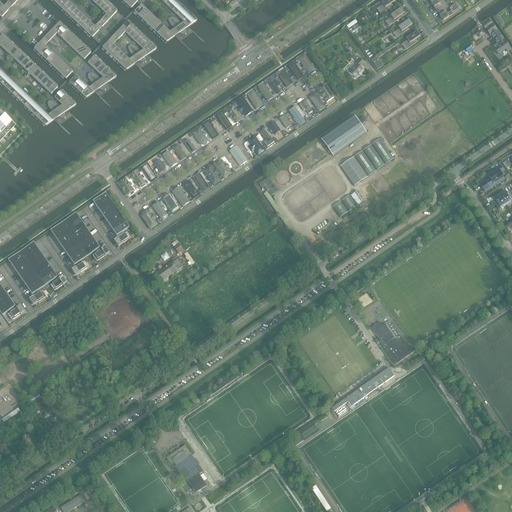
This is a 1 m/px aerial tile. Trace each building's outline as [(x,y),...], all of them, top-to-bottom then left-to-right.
[(9,11),(15,4),(19,0),(5,0),(5,1),(6,2),(8,4),(4,7),(5,7),(0,12),(0,16),(2,18),(9,11)] [(63,10),(70,3),(66,0),(65,0),(59,6),(63,10)] [(100,8),(107,1),(105,0),(100,0),(96,5),(100,8)] [(131,9),(138,2),(136,0),(132,0),(127,5),(131,9)] [(389,6),(395,1),(396,1),(395,0),(382,0),(371,8),(373,12),(377,10),(381,15),(391,8),(389,6)] [(428,0),(436,10),(446,3),(443,0),(442,0),(440,2),(438,0),(428,0)] [(103,12),(110,5),(107,1),(100,8),(103,12)] [(173,12),(180,4),(176,1),(169,8),(173,12)] [(66,13),(73,6),(70,3),(63,10),(66,13)] [(444,20),(459,10),(458,9),(458,8),(456,4),(450,8),(449,8),(451,11),(448,13),(445,10),(449,7),(446,3),(436,10),(442,19),(443,21),(444,20)] [(177,15),(183,8),(180,4),(173,12),(177,15)] [(107,15),(114,8),(110,5),(103,12),(107,15)] [(139,16),(146,9),(142,5),(135,12),(139,16)] [(70,17),(77,10),(73,6),(66,13),(70,17)] [(111,19),(118,12),(114,8),(107,15),(111,19)] [(181,19),(187,12),(183,8),(177,15),(181,19)] [(397,18),(403,14),(404,13),(404,12),(401,8),(390,16),(392,17),(385,22),(386,22),(389,26),(399,20),(397,18)] [(143,20),(150,13),(146,9),(139,16),(143,20)] [(74,20),(81,13),(77,10),(70,17),(74,20)] [(184,23),(191,15),(187,12),(181,19),(184,23)] [(78,24),(84,17),(81,13),(74,20),(78,24)] [(147,24),(154,17),(150,13),(143,20),(147,24)] [(99,31),(108,21),(111,19),(107,15),(95,27),(96,27),(99,31)] [(197,21),(191,15),(184,23),(189,27),(197,21)] [(81,28),(88,20),(84,17),(78,24),(81,28)] [(151,28),(158,20),(154,17),(147,24),(151,28)] [(167,43),(175,37),(180,34),(181,34),(183,35),(184,35),(185,35),(186,35),(186,34),(187,33),(187,32),(186,30),(186,29),(189,27),(184,23),(182,24),(181,23),(178,20),(176,19),(175,19),(174,18),(172,18),(171,18),(169,18),(169,19),(168,20),(169,22),(170,24),(172,27),(173,28),(174,30),(171,33),(169,32),(163,39),(167,43)] [(85,31),(92,24),(88,20),(81,28),(85,31)] [(155,31),(162,24),(158,20),(151,28),(155,31)] [(352,23),(347,26),(349,29),(354,25),(357,23),(355,20),(352,23)] [(405,30),(411,25),(412,25),(412,24),(409,20),(398,27),(400,29),(393,33),(394,34),(397,38),(407,31),(405,30)] [(511,50),(489,20),(487,21),(482,24),(483,26),(490,37),(492,36),(496,41),(497,40),(499,43),(493,47),(498,55),(506,50),(507,52),(511,50)] [(125,32),(132,25),(128,21),(121,29),(125,32)] [(57,33),(63,26),(60,23),(53,30),(57,33)] [(89,35),(96,27),(95,27),(92,24),(85,31),(89,35)] [(159,35),(166,28),(162,24),(155,31),(159,35)] [(129,36),(135,29),(132,25),(125,32),(125,33),(129,36)] [(60,37),(67,30),(63,26),(57,33),(57,34),(60,37)] [(92,38),(99,31),(96,27),(89,35),(92,38)] [(360,27),(352,33),(354,36),(362,30),(360,27)] [(163,39),(169,32),(166,28),(159,35),(163,39)] [(114,45),(123,35),(125,33),(125,32),(121,29),(110,41),(113,44),(114,45)] [(132,39),(139,32),(135,29),(129,36),(132,39)] [(38,53),(45,46),(46,46),(47,44),(49,43),(50,44),(52,45),(54,46),(55,46),(57,47),(58,47),(59,46),(60,45),(60,44),(59,42),(59,41),(57,39),(57,38),(55,36),(56,35),(57,34),(57,33),(53,30),(52,31),(51,32),(45,38),(43,40),(41,42),(34,49),(38,53)] [(64,41),(71,34),(67,30),(60,37),(64,41)] [(413,41),(419,37),(420,36),(420,35),(417,31),(406,39),(407,41),(401,45),(402,46),(402,45),(406,50),(415,44),(413,41)] [(136,43),(143,36),(139,32),(132,39),(136,43)] [(68,45),(75,38),(71,34),(64,41),(68,45)] [(140,46),(147,39),(143,36),(136,43),(140,46)] [(72,48),(79,41),(75,38),(68,45),(72,48)] [(4,50),(11,43),(7,39),(0,46),(4,50)] [(144,50),(150,43),(147,39),(140,46),(144,50)] [(76,52),(83,45),(79,41),(72,48),(76,52)] [(107,52),(113,44),(110,41),(103,48),(107,52)] [(8,54),(15,46),(11,43),(4,50),(8,54)] [(157,49),(150,43),(144,50),(149,55),(157,49)] [(117,48),(114,45),(113,44),(107,52),(110,55),(117,48)] [(80,56),(87,49),(83,45),(76,52),(80,56)] [(12,57),(19,50),(15,46),(8,54),(12,57)] [(49,49),(46,46),(45,46),(38,53),(42,57),(49,49)] [(126,71),(139,62),(140,62),(141,63),(143,63),(144,63),(145,63),(146,62),(146,61),(146,59),(146,58),(145,57),(149,55),(144,50),(142,52),(141,52),(139,50),(138,48),(136,47),(134,46),(132,46),(131,46),(130,46),(129,46),(129,47),(128,48),(129,50),(129,51),(130,53),(132,55),(134,57),(130,60),(128,59),(121,66),(126,71)] [(114,59),(121,51),(117,48),(110,55),(114,59)] [(373,57),(367,48),(364,51),(370,59),(373,57)] [(46,60),(53,53),(49,49),(42,57),(46,60)] [(85,60),(91,53),(87,49),(80,56),(85,60)] [(16,61),(23,54),(19,50),(12,57),(16,61)] [(118,62),(124,55),(121,51),(114,59),(118,62)] [(50,64),(57,57),(53,53),(46,60),(50,64)] [(20,65),(27,57),(23,54),(16,61),(20,65)] [(121,66),(128,59),(124,55),(118,62),(121,66)] [(304,55),(297,60),(307,74),(314,70),(304,55)] [(93,68),(100,61),(95,56),(88,63),(93,68)] [(363,70),(360,68),(364,63),(360,59),(357,56),(354,59),(357,62),(355,63),(357,65),(349,73),(355,79),(363,70)] [(24,68),(30,61),(27,57),(20,65),(24,68)] [(54,68),(61,61),(57,57),(50,64),(54,68)] [(381,67),(377,61),(378,60),(379,60),(377,57),(372,60),(378,70),(381,67)] [(28,72),(34,65),(30,61),(24,68),(28,72)] [(58,72),(65,64),(61,61),(54,68),(58,72)] [(97,72),(103,64),(100,61),(93,68),(97,72)] [(62,75),(69,68),(65,64),(58,72),(62,75)] [(100,75),(107,68),(103,64),(97,72),(100,75)] [(31,76),(38,69),(34,65),(28,72),(31,76)] [(296,67),(289,71),(297,81),(303,77),(296,67)] [(66,79),(73,72),(69,68),(62,75),(66,79)] [(104,79),(111,71),(107,68),(100,75),(104,78),(104,79)] [(35,80),(42,72),(38,69),(31,76),(35,80)] [(108,83),(117,77),(111,71),(104,79),(108,83)] [(284,71),(279,75),(287,88),(293,85),(284,71)] [(39,83),(46,76),(42,72),(35,80),(39,83)] [(86,98),(94,93),(99,89),(101,90),(102,91),(104,91),(105,91),(105,90),(106,90),(106,89),(106,88),(106,86),(105,85),(108,83),(104,79),(104,78),(101,80),(101,79),(100,78),(98,77),(96,76),(94,74),(91,73),(90,73),(89,74),(88,75),(88,76),(88,77),(88,78),(90,81),(91,83),(93,85),(94,85),(90,88),(88,87),(81,94),(86,98)] [(43,87),(50,80),(46,76),(39,83),(43,87)] [(74,87),(80,79),(76,76),(70,83),(74,87)] [(5,87),(12,80),(8,77),(1,84),(5,87)] [(77,90),(84,83),(80,79),(74,87),(77,90)] [(9,91),(16,84),(12,80),(5,87),(9,91)] [(47,91),(54,83),(50,80),(43,87),(47,91)] [(51,95),(58,88),(54,83),(47,91),(51,95)] [(81,94),(88,87),(84,83),(77,90),(81,94)] [(13,95),(19,88),(16,84),(9,91),(13,95)] [(262,84),(257,88),(267,103),(273,99),(262,84)] [(324,87),(317,92),(325,103),(332,98),(324,87)] [(17,98),(23,91),(19,88),(13,95),(17,98)] [(20,102),(27,95),(23,91),(17,98),(20,102)] [(59,102),(66,95),(62,91),(55,98),(59,102)] [(253,91),(246,96),(256,110),(263,106),(253,91)] [(24,106),(31,99),(27,95),(20,102),(24,106)] [(63,106),(70,98),(66,95),(59,102),(63,106)] [(311,96),(306,100),(314,111),(319,108),(311,96)] [(252,113),(242,97),(234,102),(245,118),(252,113)] [(77,105),(70,98),(63,106),(68,111),(77,105)] [(28,109),(35,102),(31,99),(24,106),(28,109)] [(54,121),(59,117),(60,118),(62,119),(63,119),(64,119),(65,118),(66,118),(66,117),(66,116),(66,115),(65,114),(65,113),(68,111),(63,106),(61,107),(59,106),(58,105),(56,103),(54,102),(52,102),(51,101),(50,101),(49,102),(48,102),(48,103),(48,104),(48,105),(48,106),(49,108),(50,109),(52,112),(53,113),(49,116),(47,113),(40,120),(46,126),(54,121)] [(305,101),(301,104),(309,115),(312,112),(305,101)] [(32,113),(39,106),(35,102),(28,109),(32,113)] [(36,117),(43,110),(39,106),(32,113),(36,117)] [(233,107),(226,111),(236,124),(242,120),(233,107)] [(295,109),(291,112),(298,122),(302,119),(295,109)] [(40,120),(47,113),(43,110),(36,117),(40,120)] [(4,114),(0,118),(0,122),(10,131),(16,125),(12,122),(4,114)] [(355,115),(321,139),(334,156),(367,133),(355,115)] [(224,116),(220,118),(228,130),(231,127),(224,116)] [(285,116),(279,119),(286,130),(291,126),(285,116)] [(0,122),(0,133),(4,137),(10,131),(0,122)] [(274,123),(270,125),(280,139),(283,136),(274,123)] [(209,127),(207,125),(204,128),(212,140),(216,138),(214,135),(216,134),(211,126),(209,127)] [(209,143),(198,128),(192,133),(202,148),(209,143)] [(264,130),(260,133),(268,144),(272,141),(264,130)] [(264,151),(254,136),(246,142),(250,146),(247,148),(251,154),(254,151),(258,156),(264,151)] [(380,139),(372,145),(386,165),(394,159),(380,139)] [(195,152),(187,141),(184,143),(192,154),(195,152)] [(186,158),(177,145),(172,148),(181,161),(186,158)] [(385,165),(371,145),(363,151),(377,171),(385,165)] [(237,148),(231,152),(239,164),(241,164),(244,161),(246,160),(237,148)] [(376,171),(363,151),(354,157),(368,177),(376,171)] [(177,164),(168,152),(163,156),(172,168),(177,164)] [(169,173),(158,156),(151,161),(162,177),(169,173)] [(368,177),(354,158),(341,167),(355,187),(368,177)] [(224,165),(221,162),(218,161),(215,163),(214,167),(223,180),(231,174),(228,170),(228,167),(227,165),(224,165)] [(157,178),(148,165),(142,169),(151,182),(157,178)] [(221,181),(210,166),(202,172),(213,187),(221,181)] [(501,174),(504,171),(502,168),(502,169),(501,166),(492,171),(499,181),(501,180),(502,180),(504,179),(504,178),(501,174)] [(146,184),(137,171),(130,175),(139,188),(146,184)] [(499,182),(499,181),(492,171),(487,175),(489,177),(489,178),(480,184),(485,191),(496,183),(497,184),(499,182)] [(205,188),(197,177),(194,179),(202,190),(205,188)] [(269,177),(261,182),(268,193),(276,187),(269,177)] [(135,193),(125,179),(117,184),(127,199),(135,193)] [(197,196),(188,183),(183,186),(192,199),(197,196)] [(190,203),(179,188),(173,192),(183,207),(190,203)] [(499,194),(506,206),(511,202),(510,200),(511,198),(510,196),(511,195),(509,192),(506,194),(505,192),(500,195),(499,194)] [(97,207),(110,198),(106,193),(93,202),(97,207)] [(266,193),(264,194),(275,210),(296,239),(298,238),(266,193)] [(496,201),(494,202),(497,207),(499,206),(501,209),(506,206),(499,194),(496,195),(497,197),(495,199),(496,201)] [(341,218),(357,206),(350,196),(333,208),(341,218)] [(173,201),(172,198),(167,197),(164,199),(164,204),(172,215),(179,210),(176,205),(176,202),(175,201),(173,201)] [(100,212),(113,203),(110,198),(97,207),(100,212)] [(103,217),(116,208),(113,203),(100,212),(103,217)] [(167,216),(158,203),(152,207),(161,220),(167,216)] [(107,222),(120,213),(116,208),(103,217),(107,222)] [(157,224),(149,212),(145,212),(141,214),(141,217),(149,230),(157,224)] [(110,226),(123,217),(120,213),(107,222),(110,226)] [(67,228),(80,219),(76,214),(64,223),(67,228)] [(113,231),(126,222),(123,217),(110,226),(113,231)] [(71,232),(83,224),(80,219),(67,228),(71,232)] [(117,236),(130,227),(126,222),(113,231),(117,236)] [(54,237),(67,228),(64,223),(51,231),(54,237)] [(74,237),(87,228),(83,224),(71,232),(74,237)] [(58,241),(71,232),(67,228),(54,237),(58,241)] [(77,242),(90,233),(87,228),(74,237),(77,242)] [(61,246),(74,237),(71,232),(58,241),(61,246)] [(122,244),(131,238),(127,232),(118,238),(114,241),(116,244),(116,245),(117,245),(119,247),(123,244),(122,244)] [(80,247),(93,238),(90,233),(77,242),(80,247)] [(64,251),(77,242),(74,237),(61,246),(64,251)] [(84,252),(97,243),(93,238),(80,247),(84,252)] [(183,250),(177,241),(172,244),(178,254),(183,250)] [(68,256),(80,247),(77,242),(64,251),(68,256)] [(25,257),(38,248),(34,243),(21,252),(25,257)] [(87,257),(100,248),(97,243),(84,252),(87,257)] [(71,260),(84,252),(80,247),(68,256),(71,260)] [(110,253),(108,251),(108,250),(105,247),(101,250),(102,250),(93,256),(97,262),(106,256),(110,253)] [(28,262),(41,253),(38,248),(25,257),(28,262)] [(12,266),(25,257),(21,252),(9,261),(12,266)] [(75,266),(87,257),(84,252),(71,260),(75,266)] [(32,267),(44,258),(41,253),(28,262),(32,267)] [(195,263),(187,253),(184,255),(192,266),(195,263)] [(15,271),(28,262),(25,257),(12,266),(15,271)] [(35,271),(48,263),(44,258),(32,267),(35,271)] [(177,259),(153,276),(158,284),(163,280),(164,281),(166,282),(167,281),(167,279),(166,278),(171,275),(183,267),(177,259)] [(19,275),(32,267),(28,262),(15,271),(19,275)] [(80,274),(89,268),(85,262),(76,268),(72,270),(74,274),(76,277),(80,274)] [(38,276),(51,267),(48,263),(35,271),(38,276)] [(22,280),(35,271),(32,267),(19,275),(22,280)] [(42,281),(54,272),(51,267),(38,276),(42,281)] [(25,285),(38,276),(35,271),(22,280),(25,285)] [(45,286),(58,277),(54,272),(42,281),(45,286)] [(29,290),(42,281),(38,276),(25,285),(29,290)] [(66,280),(66,279),(65,280),(63,277),(59,279),(51,285),(55,291),(63,285),(67,283),(66,280)] [(32,295),(45,286),(42,281),(29,290),(32,295)] [(363,286),(353,292),(354,295),(365,288),(363,286)] [(38,303),(46,297),(42,291),(34,297),(30,300),(32,303),(34,306),(38,303)] [(0,302),(9,297),(5,292),(0,295),(0,302)] [(0,309),(12,302),(9,297),(0,302),(0,309)] [(0,311),(3,316),(16,307),(12,302),(0,309),(0,311)] [(23,309),(24,309),(23,309),(21,306),(17,309),(8,315),(12,321),(21,315),(25,312),(23,309)] [(403,344),(397,340),(396,341),(394,338),(396,338),(386,324),(385,324),(383,326),(380,322),(371,328),(396,365),(416,351),(408,347),(406,348),(403,344)] [(349,404),(347,405),(350,409),(352,409),(355,407),(354,405),(364,398),(365,399),(368,398),(367,396),(395,376),(389,368),(332,409),(334,412),(348,402),(349,404)] [(18,408),(2,420),(4,423),(21,411),(18,408)] [(60,424),(52,429),(56,435),(64,430),(60,424)] [(290,442),(285,445),(286,447),(292,444),(294,447),(304,440),(300,435),(290,442)] [(176,452),(167,458),(174,469),(180,478),(184,476),(186,478),(192,488),(193,489),(196,493),(206,486),(207,486),(204,482),(204,481),(199,475),(202,473),(198,466),(199,466),(192,456),(190,453),(189,451),(185,446),(179,450),(176,452)] [(81,495),(67,504),(67,505),(61,508),(63,511),(69,511),(85,502),(81,495)]
